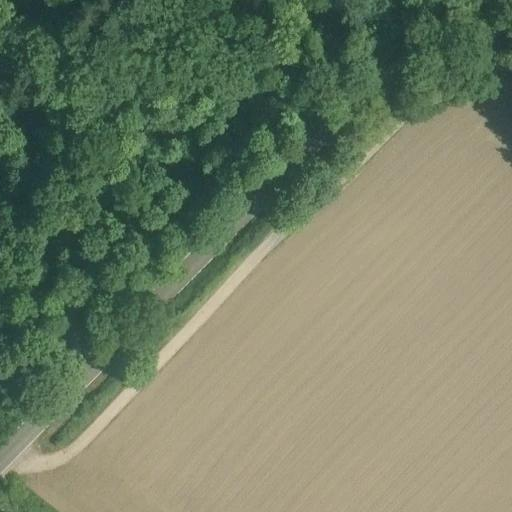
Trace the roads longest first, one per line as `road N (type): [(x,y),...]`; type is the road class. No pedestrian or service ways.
road 1 (tertiary): [(457,0),(36,422)]
road 2 (track): [(12,0),(43,253),(36,422)]
road 3 (track): [(295,221),(72,454),(22,475),(0,471)]
road 4 (track): [(58,0),(435,23)]
road 5 (track): [(511,66),(489,62),(456,71),(295,221),(244,212)]
